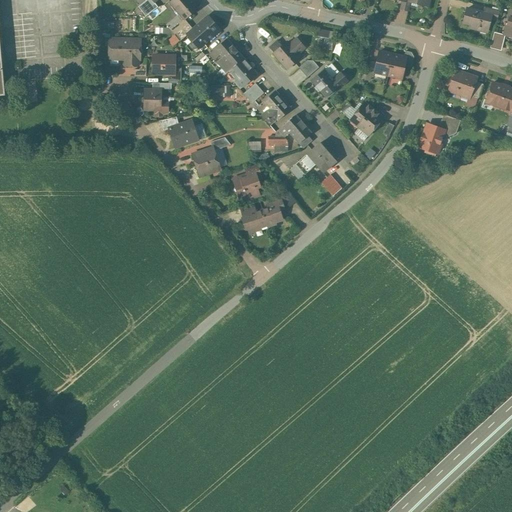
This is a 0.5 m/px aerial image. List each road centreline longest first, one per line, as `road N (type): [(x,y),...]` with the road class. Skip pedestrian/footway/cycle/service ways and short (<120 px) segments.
road 1 (unclassified): [(0,504),(250,287)]
road 2 (residential): [(264,275),(390,160),(415,109),(433,41)]
road 3 (residential): [(264,275),(129,114),(119,87)]
road 4 (residential): [(246,17),(249,41),(346,147)]
road 5 (trunk): [(511,407),(400,511)]
road 6 (trunk): [(418,511),(511,424)]
road 7 (residential): [(312,14),(433,41)]
